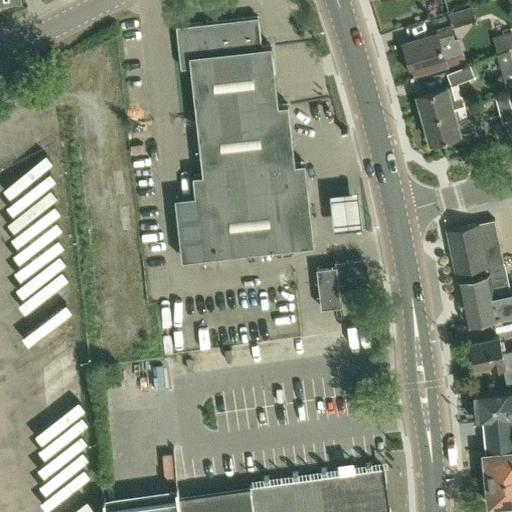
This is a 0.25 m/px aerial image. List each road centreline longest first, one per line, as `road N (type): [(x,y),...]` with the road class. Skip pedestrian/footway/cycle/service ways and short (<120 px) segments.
road 1 (unknown): [(395,204),(344,246),(210,281),(182,278),(167,218),(149,0)]
road 2 (secondary): [(434,511),(395,204)]
road 3 (secondary): [(395,204),(334,0)]
road 4 (tertiary): [(0,57),(117,0)]
